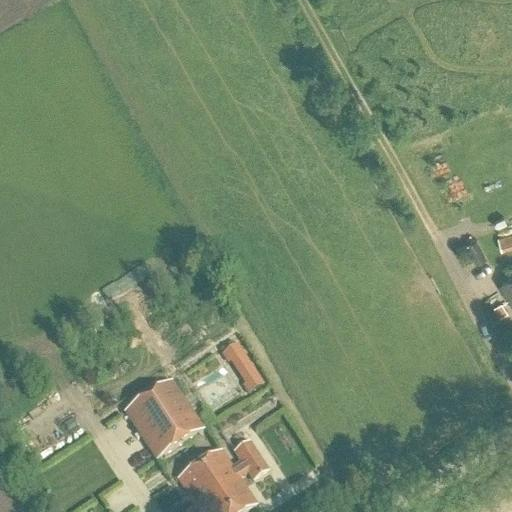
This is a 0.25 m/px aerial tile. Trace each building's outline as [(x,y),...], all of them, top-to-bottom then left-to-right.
[(511,209),(487,226),(503,249),(504,248),(502,245),(511,238),(511,209)] [(465,246),(474,264),(486,258),(477,240),(465,246)] [(511,277),(500,286),(511,302),(511,277)] [(231,364),(244,356),(238,347),(221,358),(227,367),(231,364)] [(246,387),(242,390),(247,398),(264,387),(259,379),(246,387)] [(125,417),(157,466),(204,436),(172,387),(125,417)] [(239,484),(248,478),(253,486),(268,477),(249,448),(235,458),(241,468),(232,474),(221,458),(179,485),(195,511),(253,511),(256,511),(239,484)] [(115,511),(118,511),(130,502),(123,493),(109,505),(115,511)]
